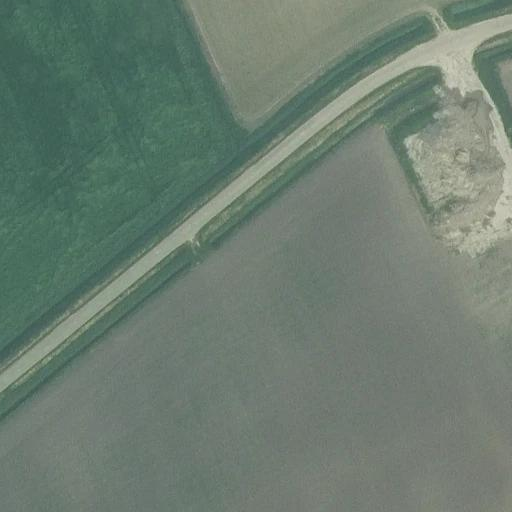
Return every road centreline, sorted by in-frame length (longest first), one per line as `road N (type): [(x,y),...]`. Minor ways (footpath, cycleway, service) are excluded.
road 1 (unclassified): [(0,384),(346,99),(423,54),(511,21)]
road 2 (track): [(450,44),(511,183)]
